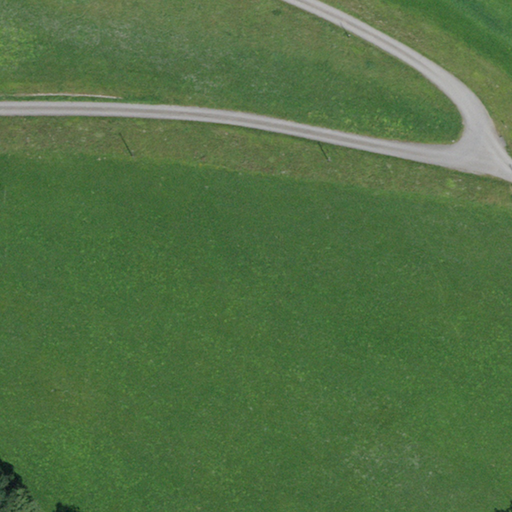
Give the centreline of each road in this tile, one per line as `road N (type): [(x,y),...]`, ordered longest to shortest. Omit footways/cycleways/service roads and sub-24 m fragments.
road 1 (track): [(511,175),(485,160),(269,125),(159,111),(0,109)]
road 2 (unclassified): [(485,160),(477,121),(443,79),(294,0)]
